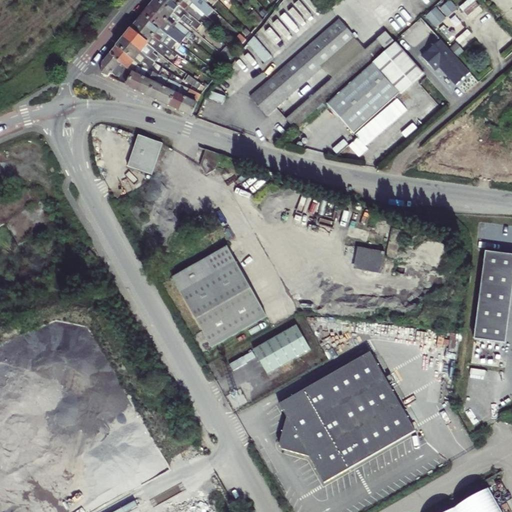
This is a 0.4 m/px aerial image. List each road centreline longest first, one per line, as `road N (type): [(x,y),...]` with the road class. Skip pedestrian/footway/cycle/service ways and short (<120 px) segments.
road 1 (residential): [(58,110),(144,114),(310,169),(511,201)]
road 2 (residential): [(58,110),(83,181),(272,511)]
road 3 (unknown): [(176,125),(288,303)]
road 4 (residential): [(136,0),(70,75),(58,110)]
road 5 (residential): [(394,511),(504,448)]
